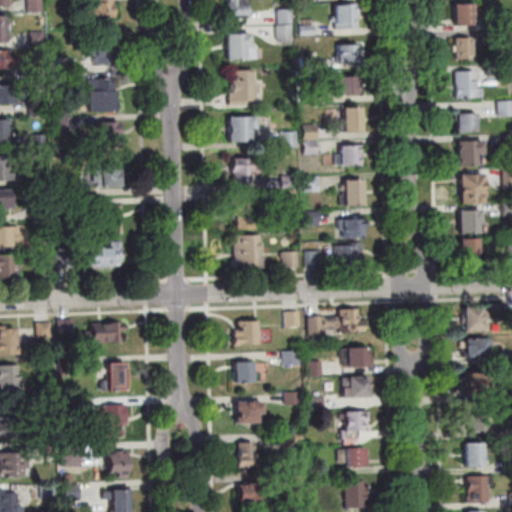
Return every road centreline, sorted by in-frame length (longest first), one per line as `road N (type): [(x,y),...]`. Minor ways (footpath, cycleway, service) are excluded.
road 1 (residential): [(511,281),(0,300)]
road 2 (residential): [(182,414),(173,74)]
road 3 (residential): [(409,75),(413,226)]
road 4 (residential): [(413,226),(399,237),(403,354),(415,362)]
road 5 (residential): [(422,511),(415,362)]
road 6 (residential): [(415,362),(427,353),(427,270),(426,239),(413,226)]
